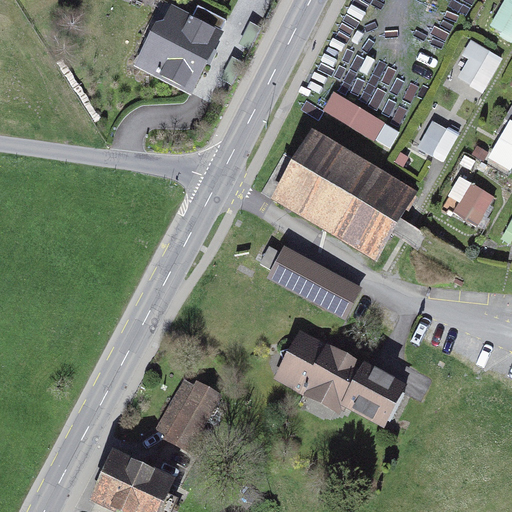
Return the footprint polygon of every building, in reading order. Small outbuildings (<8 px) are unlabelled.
[(511,0),(498,0),(485,28),(511,41),(511,0)] [(198,22),(172,9),(143,71),(193,94),(215,46),(192,35),(198,22)] [(469,46),(450,83),(479,97),(498,61),(469,46)] [(389,134),(335,105),(326,121),(380,150),(389,134)] [(432,114),(413,150),(442,165),(460,128),(432,114)] [(511,121),(505,118),(486,154),(511,167),(511,121)] [(409,191),(312,135),(276,197),(373,253),(409,191)] [(465,179),(447,216),(475,230),(494,193),(465,179)] [(342,271),(293,243),(278,268),(326,297),(342,271)] [(402,387),(304,335),(284,372),(382,424),(402,387)] [(228,394),(193,378),(166,434),(201,450),(228,394)] [(166,511),(179,484),(119,457),(99,502),(121,511),(166,511)]
